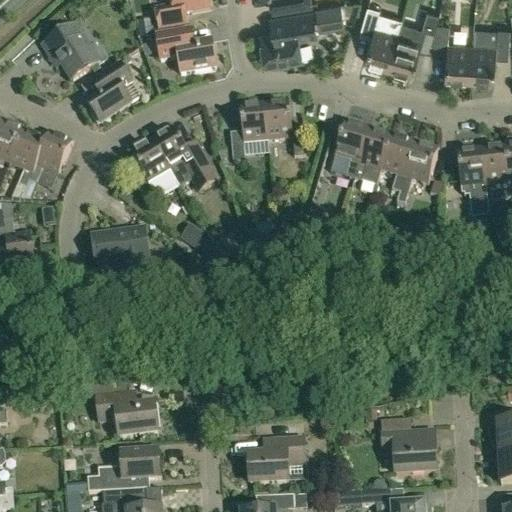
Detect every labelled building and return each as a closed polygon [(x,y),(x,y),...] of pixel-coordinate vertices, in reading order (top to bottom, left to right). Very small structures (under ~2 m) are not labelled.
[(210,9),(208,0),(170,0),(172,7),(153,10),(157,32),(186,27),(184,14),(210,9)] [(253,0),(254,1),(258,0),(271,0),(273,11),(309,5),(308,0),(253,0)] [(315,7),(319,30),(344,26),(341,3),(315,7)] [(395,35),(399,22),(399,20),(376,14),(377,11),(365,7),(357,35),(369,39),(361,64),(385,71),(395,35)] [(395,35),(385,71),(409,78),(417,49),(431,50),(435,25),(438,15),(426,11),(421,29),(399,22),(395,35)] [(272,34),(259,37),(262,50),(259,52),(261,61),(264,62),(265,66),(300,59),(297,40),(315,37),(311,13),(270,20),(272,34)] [(446,26),(435,25),(431,50),(445,52),(443,83),(467,85),(470,47),(445,45),(446,26)] [(70,83),(96,66),(87,52),(89,51),(81,38),(78,39),(71,28),(41,48),(52,64),(56,61),(70,83)] [(214,70),(209,43),(195,45),(192,31),(154,38),(159,62),(176,59),(179,76),(214,70)] [(470,47),(467,85),(492,87),(494,55),(506,56),(508,32),(496,31),(495,49),(470,47)] [(94,96),(84,103),(100,127),(130,107),(139,100),(139,96),(129,82),(121,69),(118,64),(97,78),(87,85),(94,96)] [(285,103),(262,106),(265,142),(290,139),(292,158),(304,157),(301,132),(289,133),(285,103)] [(265,142),(262,106),(237,109),(241,139),(228,140),(231,166),(243,165),(240,145),(265,142)] [(3,122),(0,129),(0,160),(10,165),(24,131),(3,122)] [(344,122),(328,173),(352,181),(367,130),(344,122)] [(167,174),(177,190),(190,182),(196,192),(199,193),(217,182),(194,145),(183,151),(169,129),(148,142),(167,174)] [(367,130),(352,181),(375,188),(380,172),(390,137),(367,130)] [(17,186),(26,190),(29,183),(27,182),(46,141),(45,140),(24,131),(10,165),(24,171),(17,186)] [(48,134),(45,140),(46,141),(27,182),(29,183),(26,190),(22,199),(31,200),(44,171),(57,177),(71,144),(48,134)] [(397,194),(413,144),(390,137),(380,172),(396,177),(392,193),(397,194)] [(511,141),(505,142),(502,145),(507,185),(511,184),(511,141)] [(167,174),(148,142),(127,155),(143,181),(132,187),(145,209),(156,202),(146,187),(167,174)] [(413,144),(397,194),(400,195),(397,204),(405,207),(413,182),(426,186),(436,151),(413,144)] [(508,202),(506,185),(507,185),(502,145),(503,148),(479,151),(486,217),(487,217),(485,205),(508,202)] [(486,217),(479,151),(454,153),(459,191),(474,189),(476,205),(470,206),(471,219),(486,217)] [(431,196),(443,199),(445,187),(434,185),(431,196)] [(14,238),(11,221),(13,221),(11,207),(2,206),(3,212),(1,213),(4,230),(5,230),(5,239),(6,239),(11,275),(12,275),(35,272),(30,235),(14,238)] [(0,284),(13,283),(12,275),(11,275),(6,239),(5,239),(5,230),(4,230),(1,213),(0,212),(0,284)] [(190,226),(180,241),(207,260),(207,259),(214,249),(201,240),(204,235),(190,226)] [(472,229),(475,248),(489,246),(487,227),(472,229)] [(142,232),(92,238),(96,272),(119,269),(122,289),(147,286),(145,265),(146,265),(142,232)] [(303,239),(294,268),(328,263),(332,248),(303,239)] [(268,241),(244,248),(254,280),(278,273),(268,241)] [(190,256),(184,282),(200,286),(205,259),(190,256)] [(156,435),(153,407),(128,410),(127,396),(95,400),(99,425),(116,423),(118,439),(156,435)] [(411,421),(381,423),(382,437),(412,435),(411,421)] [(511,425),(496,426),(498,457),(511,455),(511,425)] [(394,477),(434,475),(432,447),(421,448),(420,434),(412,435),(382,437),(380,437),(381,451),(393,450),(394,477)] [(303,467),(302,441),(269,443),(270,457),(247,458),(249,486),(286,484),(285,468),(303,467)] [(13,491),(4,492),(4,485),(0,484),(0,469),(1,470),(4,466),(4,453),(0,453),(0,498),(13,498),(13,491)] [(88,494),(101,493),(145,491),(147,491),(146,482),(158,481),(157,454),(119,456),(120,471),(99,472),(99,480),(88,481),(88,494)] [(511,455),(498,457),(499,486),(511,485),(511,455)] [(160,511),(157,511),(145,511),(145,491),(101,493),(101,506),(99,507),(99,511),(160,511)] [(428,511),(428,506),(423,507),(423,503),(393,505),(392,492),(358,494),(359,508),(374,507),(374,511),(428,511)] [(13,511),(13,498),(0,498),(0,511),(13,511)] [(294,511),(293,498),(257,500),(257,511),(294,511)]
